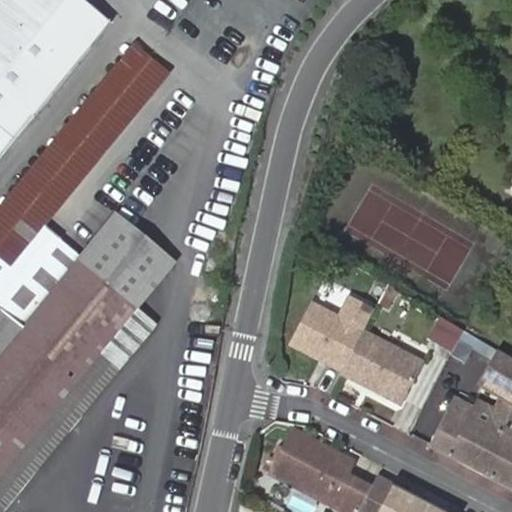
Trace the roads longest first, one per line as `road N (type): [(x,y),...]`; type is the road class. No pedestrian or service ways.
road 1 (residential): [(232,400),(297,107),(336,31),(370,0)]
road 2 (residential): [(232,400),(313,415),(500,511)]
